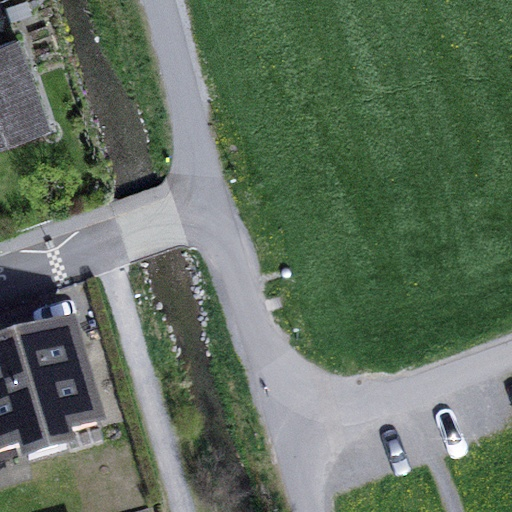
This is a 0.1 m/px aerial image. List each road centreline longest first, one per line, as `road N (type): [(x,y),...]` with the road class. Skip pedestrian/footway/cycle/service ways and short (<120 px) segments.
road 1 (track): [(183,511),(110,245)]
road 2 (residential): [(287,434),(511,354)]
road 3 (residential): [(287,434),(251,314),(208,213)]
road 4 (residential): [(0,283),(208,213)]
